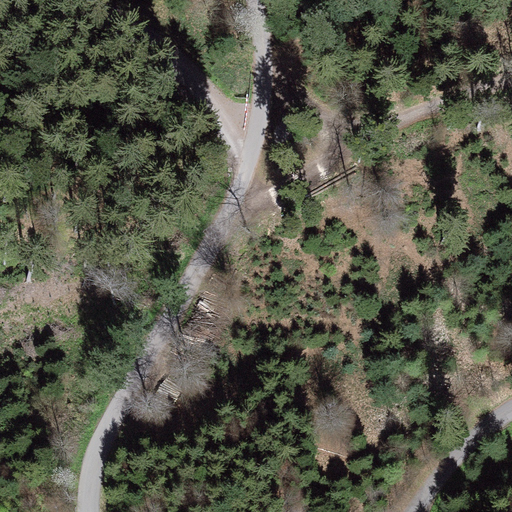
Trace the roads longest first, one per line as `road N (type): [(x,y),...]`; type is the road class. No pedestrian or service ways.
road 1 (track): [(511,73),(366,135),(264,86)]
road 2 (track): [(255,130),(235,120),(166,47),(85,0)]
road 3 (track): [(233,199),(273,198),(366,135)]
